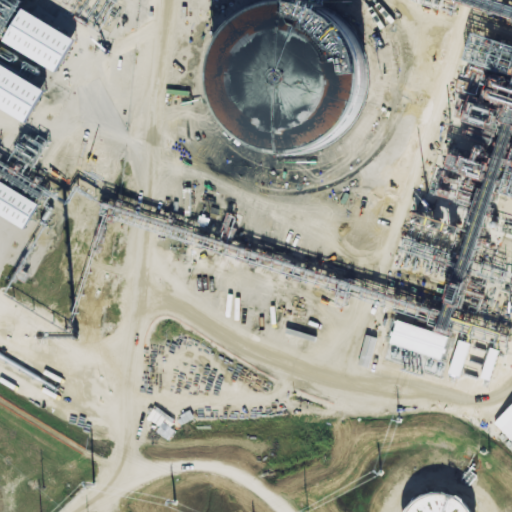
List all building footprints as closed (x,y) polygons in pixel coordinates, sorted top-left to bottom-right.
[(0,0),(0,62),(5,63),(6,59),(6,48),(17,11),(18,12),(22,2),(16,0),(0,0)] [(241,127),(285,123),(285,119),(301,117),(302,122),(304,119),(310,124),(312,121),(320,120),(316,127),(344,124),(366,93),(360,45),(347,64),(342,60),(336,61),(331,15),(315,4),(295,6),(292,4),(284,16),(283,15),(277,25),(275,10),(246,13),(213,60),(219,112),(241,127)] [(55,79),(5,48),(23,20),(73,51),(55,79)] [(480,58),(499,63),(503,46),(484,41),(480,58)] [(0,72),(39,97),(22,125),(0,111),(0,72)] [(0,187),(37,209),(23,231),(0,217),(0,187)] [(271,230),(272,205),(253,205),(252,229),(271,230)] [(470,344),(458,340),(448,374),(460,377),(470,344)] [(445,362),(388,344),(383,361),(440,378),(445,362)] [(511,442),(511,404),(493,423),(511,442)] [(415,511),(416,511),(425,504),(436,500),(448,501),(459,505),(466,511),(415,511)]
